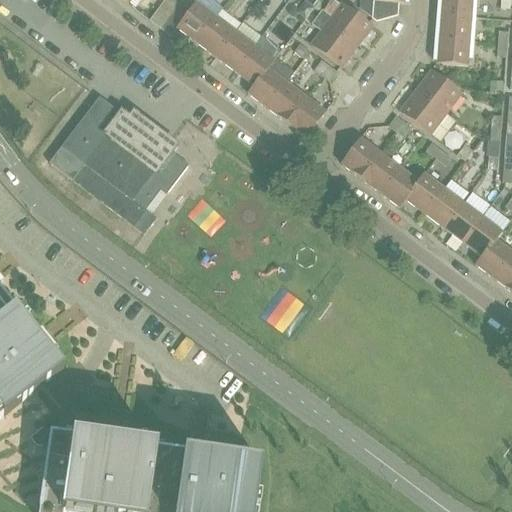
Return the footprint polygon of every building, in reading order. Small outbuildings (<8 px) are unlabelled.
[(176,0),(165,0),(163,3),(175,12),(181,3),(176,0)] [(215,19),(197,6),(189,0),(183,0),(181,3),(175,12),(172,17),(181,24),(177,30),(196,44),(215,19)] [(298,0),(281,23),(287,27),(282,33),(291,40),(320,0),(298,0)] [(440,0),(440,17),(471,19),(472,0),(440,0)] [(500,0),(500,10),(510,11),(510,0),(500,0)] [(149,22),(161,31),(172,17),(175,12),(163,3),(149,22)] [(399,5),(373,3),(372,20),(376,23),(397,17),(399,5)] [(322,11),(316,19),(357,49),(372,28),(342,5),(332,19),(322,11)] [(440,17),(438,41),(470,43),(471,19),(440,17)] [(234,34),(219,23),(215,19),(196,44),(215,59),(234,34)] [(311,47),(341,70),(357,49),(316,19),(311,26),(321,33),(311,47)] [(498,33),(497,45),(507,46),(508,33),(498,33)] [(253,48),(242,39),(234,34),(215,59),(234,73),(253,48)] [(274,63),(273,63),(279,54),(261,40),(254,49),(253,48),(234,73),(253,88),(266,70),(268,71),(274,63)] [(438,41),(436,66),(468,68),(470,43),(438,41)] [(497,45),(496,58),(506,59),(507,46),(497,45)] [(300,46),(294,54),(304,62),(310,54),(300,46)] [(313,73),(321,79),(329,68),(321,62),(313,73)] [(321,79),(329,84),(337,74),(329,68),(321,79)] [(247,96),(261,106),(266,110),(286,85),(268,71),(266,70),(253,88),(247,96)] [(431,72),(415,93),(446,116),(462,95),(431,72)] [(489,81),(489,93),(502,94),(502,82),(489,81)] [(266,110),(286,125),(305,99),(286,85),(266,110)] [(415,93),(400,114),(430,137),(446,116),(415,93)] [(58,150),(48,164),(70,181),(71,182),(77,187),(133,229),(144,214),(146,211),(182,163),(172,156),(169,154),(174,147),(171,144),(132,116),(129,120),(116,111),(98,97),(64,143),(58,150)] [(306,140),(325,115),(305,99),(286,125),(306,140)] [(491,117),(490,130),(500,130),(501,118),(491,117)] [(388,128),(396,134),(404,124),(396,118),(388,128)] [(396,134),(404,140),(411,130),(404,124),(396,134)] [(490,130),(489,143),(499,143),(500,130),(490,130)] [(464,146),(456,157),(464,162),(472,152),(471,151),(479,140),(470,133),(462,144),(464,146)] [(360,141),(341,166),(361,181),(380,156),(360,141)] [(425,153),(435,160),(441,152),(431,145),(425,153)] [(435,160),(445,168),(451,160),(441,152),(435,160)] [(361,181),(380,196),(399,170),(380,156),(361,181)] [(488,157),(487,171),(497,171),(498,158),(488,157)] [(511,171),(511,159),(503,159),(503,171),(511,171)] [(380,196),(399,210),(425,176),(424,176),(418,184),(399,170),(380,196)] [(511,185),(511,177),(511,171),(503,171),(502,184),(511,185)] [(399,210),(400,210),(406,202),(425,216),(444,191),(425,176),(399,210)] [(425,216),(444,231),(463,205),(444,191),(425,216)] [(211,203),(197,219),(219,239),(234,223),(211,203)] [(444,231),(463,245),(482,219),(463,205),(444,231)] [(300,242),(307,233),(287,218),(281,227),(300,242)] [(481,259),(475,267),(476,267),(501,234),(482,219),(463,245),(481,259)] [(476,267),(495,282),(511,259),(511,254),(496,242),(502,235),(501,234),(476,267)] [(511,259),(495,282),(511,294),(511,259)] [(0,502),(16,511),(254,511),(261,466),(197,456),(112,444),(49,435),(44,428),(64,411),(44,386),(64,371),(42,343),(0,290),(0,502)]
